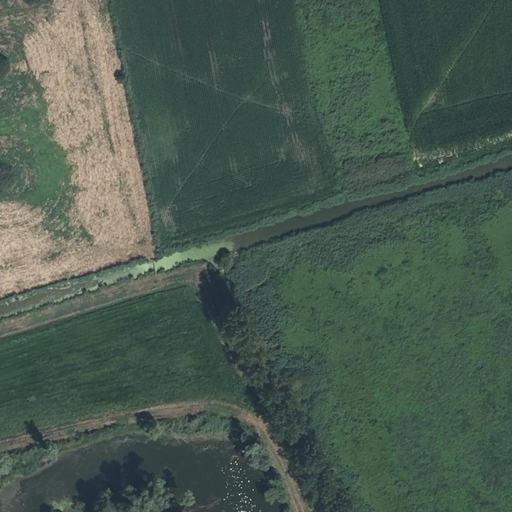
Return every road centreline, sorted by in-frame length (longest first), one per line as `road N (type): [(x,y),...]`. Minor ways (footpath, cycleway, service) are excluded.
road 1 (track): [(189,275),(202,282),(315,511)]
road 2 (track): [(0,450),(258,407)]
